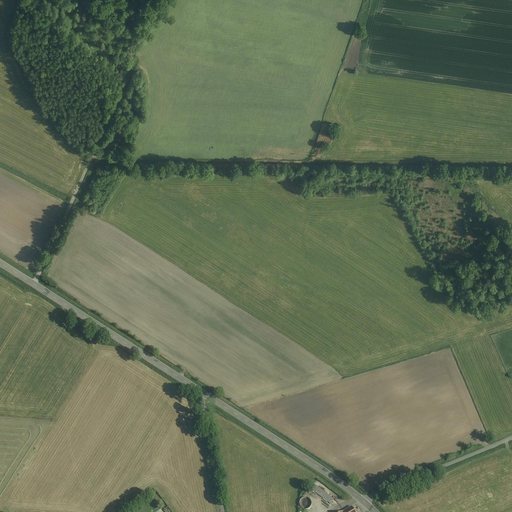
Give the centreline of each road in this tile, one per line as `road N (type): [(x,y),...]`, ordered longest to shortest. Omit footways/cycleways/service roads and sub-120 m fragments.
road 1 (track): [(34,284),(138,65)]
road 2 (tertiary): [(203,393),(0,262)]
road 3 (tertiary): [(361,499),(203,393)]
road 4 (unclassified): [(361,499),(511,438)]
road 5 (unclassified): [(223,511),(203,393)]
